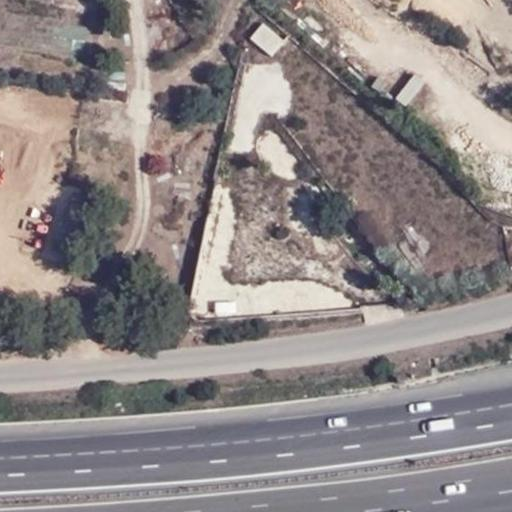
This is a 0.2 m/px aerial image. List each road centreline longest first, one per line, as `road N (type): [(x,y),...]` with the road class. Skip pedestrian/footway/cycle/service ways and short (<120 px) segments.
road 1 (residential): [(511,311),(183,367),(0,373)]
road 2 (motorway): [(511,413),(283,445),(0,465)]
road 3 (motorway): [(369,511),(511,491)]
